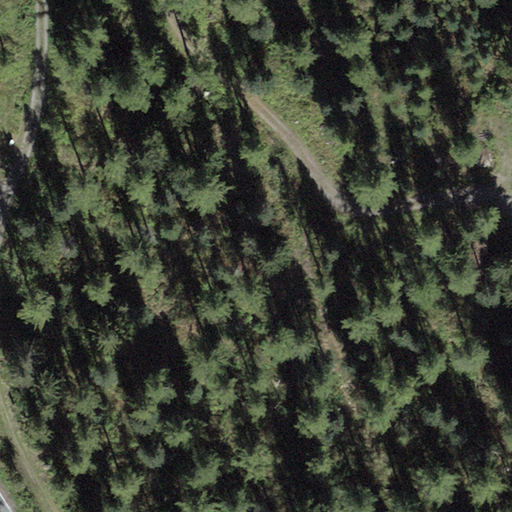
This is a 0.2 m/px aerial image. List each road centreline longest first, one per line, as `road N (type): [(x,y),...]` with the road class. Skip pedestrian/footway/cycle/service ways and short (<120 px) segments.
road 1 (track): [(511,209),(486,196),(369,205),(340,197),(265,104),(178,34),(168,0)]
road 2 (track): [(41,0),(33,119),(23,158),(0,189)]
